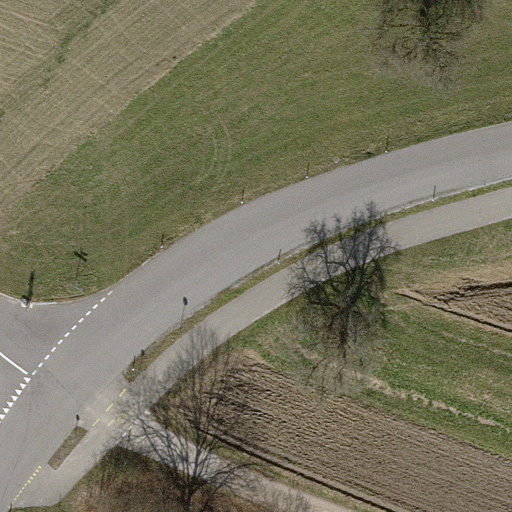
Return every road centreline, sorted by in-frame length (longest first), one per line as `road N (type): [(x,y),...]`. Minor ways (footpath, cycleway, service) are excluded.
road 1 (tertiary): [(511,162),(395,181),(188,287),(61,408)]
road 2 (track): [(61,408),(321,511)]
